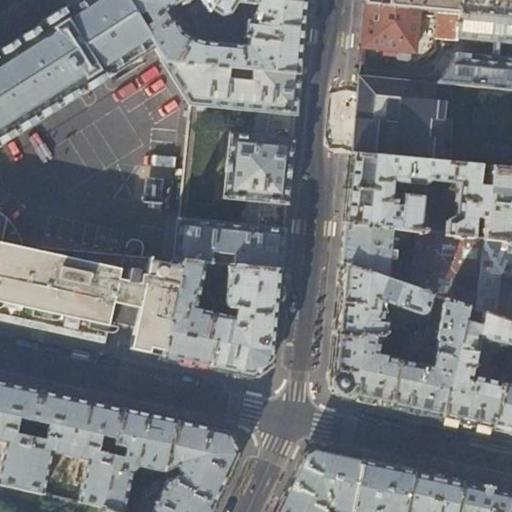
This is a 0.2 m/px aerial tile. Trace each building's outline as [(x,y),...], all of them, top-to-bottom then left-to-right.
[(139,25),(135,18),(123,0),(83,0),(69,9),(67,6),(65,8),(65,9),(62,11),(61,10),(49,17),(44,20),(45,22),(42,23),(41,23),(38,25),(39,27),(0,51),(0,142),(78,92),(79,93),(110,74),(109,72),(152,45),(139,25)] [(123,0),(135,18),(143,13),(147,19),(139,25),(152,45),(163,62),(175,63),(189,40),(180,34),(174,24),(170,23),(168,24),(162,16),(164,11),(177,2),(175,0),(123,0)] [(213,0),(203,18),(213,25),(219,17),(228,15),(235,3),(255,5),(254,12),(252,13),(252,23),(245,22),(244,35),(248,39),(247,48),(202,44),(189,40),(175,63),(251,70),(267,72),(298,75),(301,38),(305,0),(213,0)] [(175,0),(177,2),(181,0),(196,0),(200,5),(195,8),(203,18),(213,0),(175,0)] [(364,0),(364,5),(419,10),(439,12),(459,14),(460,0),(364,0)] [(478,16),(490,17),(511,19),(511,0),(460,0),(459,14),(478,16)] [(416,49),(419,10),(364,5),(362,33),(360,47),(397,51),(396,58),(398,61),(406,62),(409,60),(409,52),(413,49),(416,49)] [(478,16),(459,14),(439,12),(437,40),(458,42),(458,41),(511,45),(511,65),(457,61),(439,84),(511,90),(511,19),(490,17),(478,16)] [(172,261),(179,262),(200,264),(207,265),(213,265),(219,266),(225,266),(232,267),(233,255),(249,256),(248,268),(279,271),(285,214),(288,178),(291,149),(298,75),(267,72),(266,84),(250,82),(251,70),(175,63),(163,62),(162,63),(187,105),(172,261)] [(511,90),(439,84),(358,76),(355,107),(350,155),(479,165),(490,166),(511,167),(511,90)] [(511,167),(490,166),(488,188),(478,187),(479,165),(350,155),(346,196),(344,225),(412,232),(475,239),(476,218),(487,220),(485,240),(511,243),(511,167)] [(115,284),(121,257),(35,240),(33,252),(21,249),(16,235),(10,225),(0,216),(0,321),(4,323),(97,343),(110,346),(112,338),(108,337),(111,323),(137,328),(132,351),(161,357),(178,267),(138,262),(134,279),(127,277),(125,287),(115,284)] [(411,239),(412,232),(344,225),(341,251),(340,264),(386,281),(388,251),(390,251),(390,255),(396,256),(397,240),(407,241),(411,239)] [(511,243),(485,240),(475,239),(416,233),(409,289),(437,299),(442,301),(452,304),(455,276),(479,279),(476,313),(496,320),(501,273),(511,277),(511,243)] [(191,311),(200,264),(179,262),(178,267),(161,357),(183,362),(208,367),(212,343),(203,340),(208,315),(191,311)] [(409,289),(386,281),(340,264),(336,302),(333,336),(359,339),(360,336),(382,338),(385,334),(386,322),(385,321),(382,321),(383,303),(419,316),(426,312),(429,303),(435,305),(437,299),(409,289)] [(248,268),(232,267),(225,266),(224,297),(210,295),(208,315),(203,340),(212,343),(208,367),(228,371),(250,376),(271,361),(275,317),(279,271),(248,268)] [(476,313),(452,304),(442,301),(433,339),(435,343),(429,367),(403,361),(404,357),(397,356),(397,360),(392,381),(393,381),(388,406),(417,412),(462,422),(490,429),(502,374),(497,373),(495,383),(470,377),(478,341),(502,346),(501,353),(507,354),(511,328),(511,325),(496,320),(476,313)] [(511,328),(507,354),(511,355),(511,353),(511,363),(510,376),(502,374),(490,429),(511,433),(511,328)] [(385,338),(382,338),(360,336),(359,339),(333,336),(331,358),(329,383),(338,395),(362,400),(388,406),(393,381),(392,381),(397,360),(376,355),(379,341),(384,342),(385,338)] [(0,383),(0,443),(2,444),(0,450),(0,486),(17,491),(29,438),(13,434),(17,418),(32,421),(39,392),(0,383)] [(80,401),(39,392),(32,421),(47,425),(44,441),(29,438),(17,491),(41,496),(50,454),(86,462),(77,504),(99,509),(111,457),(111,456),(96,453),(99,436),(115,440),(121,410),(80,401)] [(149,416),(121,410),(115,440),(113,447),(124,449),(121,459),(111,457),(99,509),(106,511),(121,511),(130,474),(132,473),(134,471),(135,470),(135,468),(142,469),(140,476),(147,478),(150,476),(151,471),(162,474),(168,447),(170,447),(176,422),(149,416)] [(168,447),(162,474),(177,467),(177,470),(177,472),(178,474),(181,476),(166,483),(191,495),(190,498),(212,507),(221,488),(237,456),(226,433),(202,428),(176,422),(170,447),(168,447)] [(287,488),(275,511),(325,511),(322,510),(325,507),(328,507),(332,508),(331,511),(338,511),(349,511),(360,461),(335,456),(315,452),(301,458),(287,488)] [(388,468),(360,461),(349,511),(364,511),(365,510),(370,511),(369,511),(403,511),(411,473),(388,468)] [(436,478),(411,473),(403,511),(454,511),(460,483),(436,478)] [(486,488),(460,483),(454,511),(505,511),(510,494),(486,488)]
